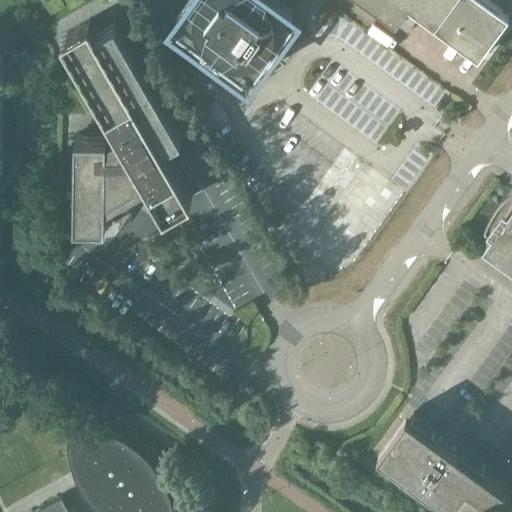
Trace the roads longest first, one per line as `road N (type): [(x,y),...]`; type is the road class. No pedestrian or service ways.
road 1 (unknown): [(492,138),(344,41),(319,37),(299,52),(293,76),(303,95),(450,196)]
road 2 (unclassified): [(354,328),(511,111)]
road 3 (unclassified): [(354,328),(329,319),(293,335),(282,362),(302,402)]
road 4 (unclassified): [(302,402),(335,409),(361,395),(373,368),(354,328)]
road 5 (unclassified): [(302,402),(260,471),(252,511)]
